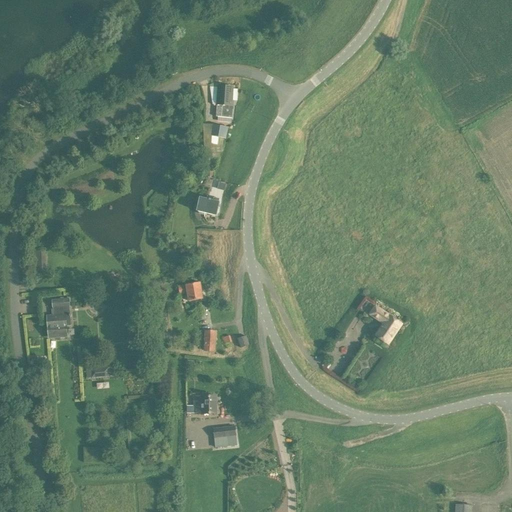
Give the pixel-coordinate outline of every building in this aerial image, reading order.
[(232,106),(233,87),(218,86),(216,118),(232,118),(234,106),(232,106)] [(212,136),(211,143),(218,144),(219,137),(227,138),(229,127),(213,125),(211,135),(212,136)] [(219,202),(219,199),(214,198),(213,201),(201,198),(198,212),(216,216),(219,202)] [(46,252),(35,252),(36,270),(46,270),(46,252)] [(189,301),(203,299),(200,283),(186,285),(186,286),(178,287),(180,294),(187,293),(189,301)] [(53,300),(54,316),(47,317),(49,336),(55,336),(56,337),(67,336),(66,326),(71,326),(70,317),(71,316),(71,314),(70,314),(69,299),(53,300)] [(203,306),(196,307),(198,321),(206,319),(203,306)] [(401,324),(376,307),(370,314),(379,320),(380,319),(385,322),(376,336),(388,344),(401,324)] [(215,351),(216,332),(206,331),(205,351),(215,351)] [(242,348),(249,346),(246,336),(238,339),(242,348)] [(92,378),(108,376),(108,366),(91,368),(92,378)] [(194,406),(197,406),(197,414),(217,414),(216,397),(194,397),(194,406)] [(214,429),(215,438),(236,436),(235,427),(214,429)] [(236,436),(215,438),(216,448),(237,446),(236,436)] [(85,448),(85,460),(96,460),(96,448),(85,448)]
